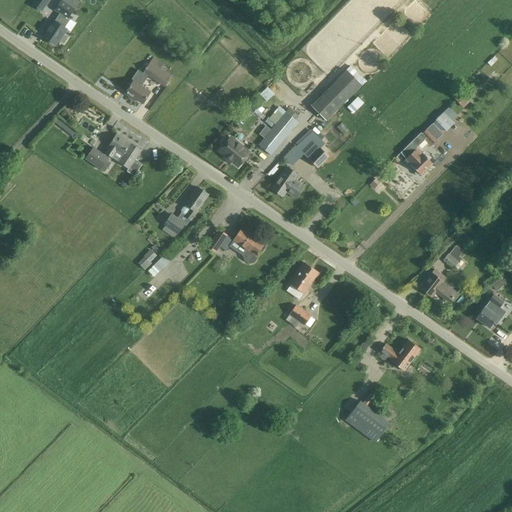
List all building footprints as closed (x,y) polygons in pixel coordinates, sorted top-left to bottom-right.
[(62,0),(60,0),(54,10),(59,14),(68,20),(68,19),(76,9),(62,0)] [(55,21),(44,37),(56,45),(59,41),(64,44),(68,37),(63,34),(67,29),(65,28),(70,20),(68,19),(68,20),(59,14),(55,21)] [(134,38),(102,73),(111,81),(143,46),(134,38)] [(126,92),(125,93),(142,104),(150,92),(141,86),(148,76),(164,87),(171,75),(160,68),(163,63),(160,61),(154,57),(144,72),(143,73),(138,70),(129,83),(131,85),(126,92)] [(362,87),(346,71),(311,106),(327,122),(362,87)] [(265,101),(274,95),(268,86),(259,92),(265,101)] [(463,91),(454,99),(463,108),(471,100),(463,91)] [(358,97),(347,107),(352,112),(363,103),(358,97)] [(451,119),(457,114),(448,105),(442,110),(451,119)] [(258,140),(256,143),(259,145),(271,155),(291,131),(295,126),(291,123),(298,115),(290,108),(267,136),(264,133),(262,136),(258,140)] [(55,119),(52,122),(72,138),(75,135),(55,119)] [(421,176),(433,164),(422,153),(422,154),(416,149),(425,140),(431,146),(443,135),(432,124),(421,134),(421,133),(401,154),(406,159),(406,160),(411,165),(421,176)] [(293,163),(303,154),(307,158),(323,143),(311,130),(284,154),(293,163)] [(112,158),(117,152),(122,156),(118,162),(129,169),(127,171),(134,176),(142,164),(136,160),(142,151),(130,143),(131,143),(117,134),(108,146),(109,147),(104,153),(112,158)] [(224,146),(220,151),(237,166),(249,151),(231,137),(229,140),(227,139),(225,139),(222,142),(222,145),(224,146)] [(93,148),(85,159),(101,170),(104,172),(111,163),(108,161),(109,159),(93,148)] [(318,169),(329,158),(320,148),(308,159),(318,169)] [(298,175),(287,167),(271,188),(283,197),(286,192),(296,200),(304,188),(294,180),(298,175)] [(374,189),(380,183),(376,179),(370,185),(374,189)] [(185,204),(181,209),(182,213),(185,215),(185,216),(192,221),(198,212),(197,211),(208,195),(197,187),(185,204)] [(177,234),(178,234),(186,223),(172,213),(164,224),(165,226),(163,230),(174,238),(177,234)] [(473,241),(483,232),(478,226),(468,235),(473,241)] [(219,229),(207,246),(216,252),(220,247),(228,236),(228,235),(219,229)] [(234,240),(248,250),(246,253),(244,255),(245,259),(251,263),(254,262),(256,259),(254,258),(264,244),(242,229),(234,240)] [(154,245),(152,248),(158,254),(161,252),(154,245)] [(145,257),(139,263),(146,270),(152,264),(150,262),(156,255),(151,250),(144,256),(145,257)] [(448,253),(443,260),(453,269),(454,269),(461,259),(458,257),(451,251),(449,254),(448,253)] [(153,276),(169,261),(164,255),(147,270),(153,276)] [(304,294),(319,273),(305,262),(289,284),(304,294)] [(435,269),(420,288),(432,297),(436,291),(450,302),(457,294),(442,283),(446,278),(435,269)] [(501,278),(492,285),(497,291),(505,284),(501,278)] [(164,281),(146,300),(150,305),(169,285),(164,281)] [(485,307),(476,318),(489,328),(493,322),(497,325),(507,312),(500,307),(504,302),(494,294),(489,301),(485,307)] [(312,315),(296,304),(289,315),(305,326),(312,315)] [(404,371),(421,349),(408,339),(398,352),(386,343),(380,352),(392,361),(391,362),(404,371)] [(362,401),(347,420),(376,442),(390,423),(362,401)]
